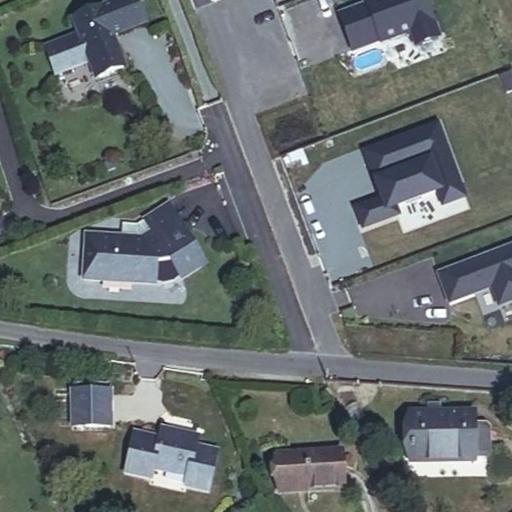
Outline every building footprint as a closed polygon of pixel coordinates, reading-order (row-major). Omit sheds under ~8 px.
[(125,69),(112,38),(146,25),(136,0),(125,0),(73,21),(79,35),(45,49),(55,76),(89,62),(97,80),(125,69)] [(367,7),(339,17),(352,52),(379,42),(380,45),(411,33),(416,47),(439,39),(424,0),(386,0),(379,2),(378,0),(366,5),(367,7)] [(437,128),(365,155),(376,185),(380,183),(383,192),(379,194),(382,202),(356,211),(363,229),(398,217),(395,210),(438,194),(459,186),(437,128)] [(459,186),(438,194),(443,207),(464,199),(459,186)] [(210,266),(172,208),(147,224),(141,228),(126,227),(124,242),(88,239),(85,283),(157,288),(157,285),(172,286),(182,278),(185,282),(210,266)] [(511,248),(498,254),(499,257),(490,260),(489,258),(439,276),(449,304),(492,288),(499,306),(511,301),(511,248)] [(110,427),(110,393),(73,393),(73,427),(110,427)] [(490,455),(491,430),(487,426),(477,425),(477,419),(443,417),(443,410),(429,410),(429,418),(410,417),(408,462),(476,464),(476,459),(485,460),(490,455)] [(195,447),(197,437),(162,430),(160,440),(135,435),(126,475),(151,480),(153,470),(188,478),(186,487),(208,492),(217,452),(195,447)] [(340,452),(277,455),(279,491),(341,488),(340,452)]
